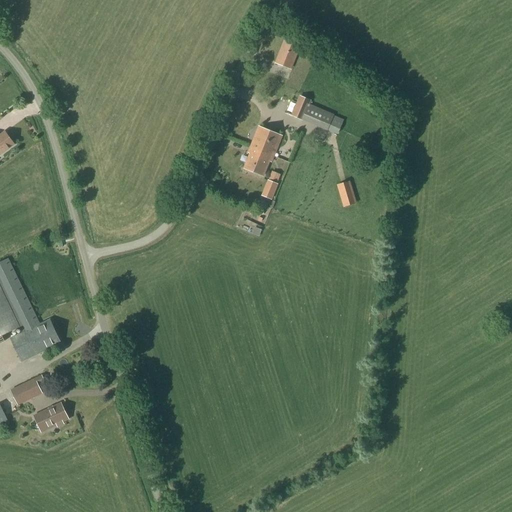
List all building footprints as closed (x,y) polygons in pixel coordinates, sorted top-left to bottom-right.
[(291,71),(301,44),(285,38),(274,63),(291,71)] [(337,135),(343,121),(333,116),(334,115),(309,105),(311,101),(299,96),(291,116),(294,117),(301,120),(301,121),(327,131),(328,131),(337,135)] [(271,162),(273,156),(281,136),(258,127),(250,147),(248,153),(250,154),(244,169),(263,177),(269,161),(271,162)] [(0,135),(0,154),(14,145),(5,132),(0,135)] [(272,171),(262,196),(271,199),(277,185),(276,184),(280,174),(272,171)] [(350,181),(336,185),(343,207),(356,203),(350,181)] [(257,235),(264,236),(266,229),(258,228),(257,235)] [(0,337),(19,328),(22,333),(10,339),(21,362),(61,343),(50,320),(40,325),(7,259),(0,262),(0,337)] [(40,372),(46,368),(41,360),(35,364),(40,372)] [(17,406),(43,394),(35,379),(10,391),(17,406)] [(41,433),(68,420),(60,404),(34,416),(41,433)] [(0,411),(0,430),(13,425),(7,409),(0,411)]
